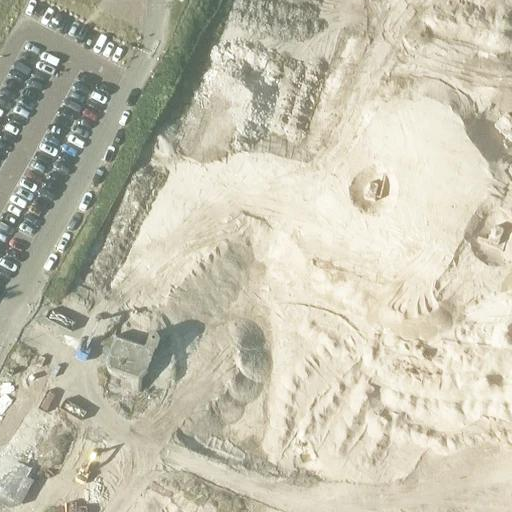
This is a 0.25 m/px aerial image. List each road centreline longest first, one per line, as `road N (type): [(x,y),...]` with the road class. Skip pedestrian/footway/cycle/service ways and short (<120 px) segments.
road 1 (unknown): [(104,326),(179,189),(237,180),(296,189),(314,181),(346,141),(412,0)]
road 2 (unclassified): [(0,330),(151,55)]
road 3 (unknown): [(295,511),(86,423),(75,384),(84,356)]
